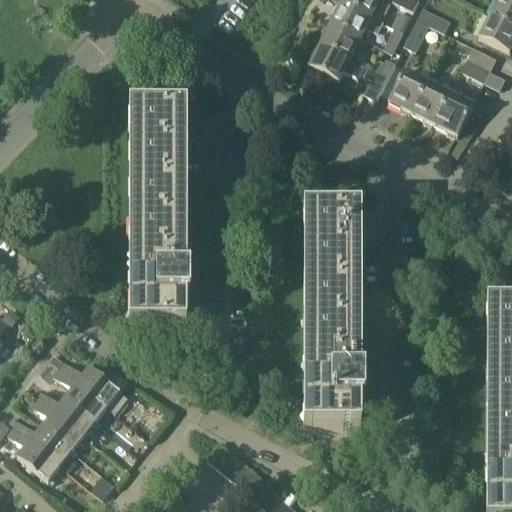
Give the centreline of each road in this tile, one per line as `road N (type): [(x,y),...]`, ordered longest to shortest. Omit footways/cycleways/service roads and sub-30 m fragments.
road 1 (residential): [(386,468),(385,221),(409,173)]
road 2 (residential): [(219,369),(217,129),(243,86)]
road 3 (residential): [(197,410),(0,260)]
road 4 (residential): [(386,511),(197,410)]
road 5 (residential): [(0,149),(134,12)]
road 6 (residential): [(409,173),(243,86)]
road 7 (residential): [(112,511),(197,410)]
